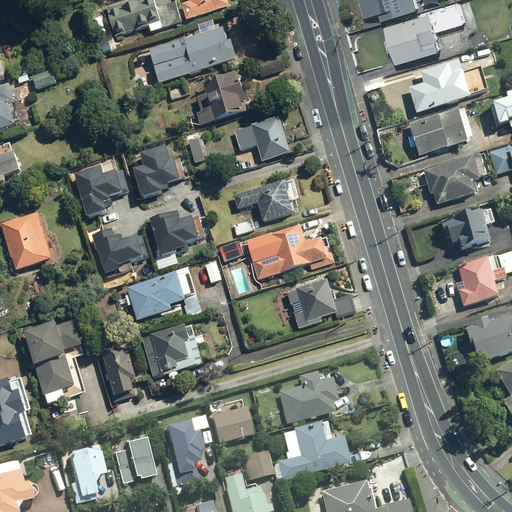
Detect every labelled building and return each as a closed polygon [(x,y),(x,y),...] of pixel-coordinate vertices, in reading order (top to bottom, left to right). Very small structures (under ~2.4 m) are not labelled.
[(155,0),(148,2),(147,0),(142,0),(105,10),(112,38),(161,25),(155,0)] [(187,0),(189,5),(181,7),(186,24),(228,12),(224,0),(187,0)] [(358,0),(366,22),(381,17),(382,22),(419,11),(415,0),(358,0)] [(421,15),(422,18),(386,28),(396,66),(442,54),(437,34),(466,26),(460,5),(421,15)] [(148,53),(158,86),(234,65),(229,45),(226,45),(222,32),(148,53)] [(481,70),(461,76),(458,64),(419,75),(423,87),(408,91),(416,118),(469,102),(468,99),(488,94),(481,70)] [(202,88),(205,98),(195,101),(199,114),(196,115),(200,128),(248,117),(241,89),(239,90),(236,79),(202,88)] [(183,84),(167,89),(172,102),(188,97),(183,84)] [(0,133),(21,127),(9,89),(0,91),(0,133)] [(511,98),(489,106),(497,131),(511,126),(511,98)] [(465,113),(458,115),(457,112),(409,128),(419,161),(468,146),(467,143),(474,141),(465,113)] [(164,114),(152,117),(156,130),(167,127),(164,114)] [(239,153),(257,149),(261,166),(289,158),(279,120),(251,127),(252,130),(234,135),(239,153)] [(198,140),(188,143),(194,166),(205,163),(198,140)] [(511,149),(489,155),(496,180),(511,175),(511,149)] [(169,150),(139,158),(142,172),(133,175),(141,203),(169,195),(167,189),(179,185),(169,150)] [(73,154),(62,157),(64,167),(75,164),(73,154)] [(0,187),(5,186),(3,181),(20,176),(14,156),(0,160),(0,187)] [(478,184),(477,181),(490,178),(485,159),(472,162),(471,160),(422,173),(429,197),(433,196),(437,209),(476,198),(473,185),(478,184)] [(99,172),(73,179),(86,223),(107,217),(104,209),(110,207),(109,202),(131,195),(123,173),(102,180),(99,172)] [(282,186),(233,198),(237,212),(257,207),(263,226),(291,217),(282,186)] [(479,212),(439,225),(444,240),(447,239),(449,246),(454,244),(458,256),(491,246),(485,228),(494,226),(490,212),(480,216),(479,212)] [(186,255),(184,249),(198,244),(192,222),(178,226),(175,216),(148,224),(159,262),(186,255)] [(37,217),(1,228),(14,274),(50,264),(37,217)] [(251,221),(233,228),(237,238),(255,232),(251,221)] [(143,239),(124,245),(122,238),(114,241),(113,235),(92,241),(104,280),(120,275),(119,271),(150,262),(143,239)] [(302,236),(268,246),(272,260),(250,265),(255,282),(312,268),(312,270),(334,265),(330,250),(323,252),(320,242),(304,246),(302,236)] [(240,244),(219,250),(224,265),(245,259),(240,244)] [(511,253),(498,258),(503,273),(505,277),(511,274),(511,253)] [(507,283),(505,277),(503,273),(491,277),(486,262),(456,272),(461,286),(458,287),(460,293),(458,294),(464,311),(498,300),(494,287),(507,283)] [(217,263),(204,268),(210,286),(224,282),(217,263)] [(204,289),(198,273),(189,277),(195,293),(204,289)] [(125,291),(136,324),(172,315),(170,309),(183,305),(176,277),(125,291)] [(352,297),(332,303),(327,284),(287,296),(296,329),(298,332),(321,325),(321,321),(335,318),(336,320),(357,315),(352,297)] [(511,322),(508,324),(507,321),(488,326),(486,322),(473,325),(475,330),(467,332),(465,333),(470,351),(473,351),(477,367),(511,356),(511,322)] [(75,325),(57,331),(56,328),(24,337),(42,401),(75,391),(64,355),(82,350),(75,325)] [(201,368),(194,339),(188,341),(186,331),(143,342),(153,380),(201,368)] [(123,350),(101,356),(114,402),(137,395),(123,350)] [(511,365),(496,375),(510,398),(502,403),(511,420),(511,365)] [(276,394),(284,427),(330,415),(328,407),(334,405),(328,381),(316,384),(314,375),(296,380),(298,389),(276,394)] [(0,385),(0,450),(26,445),(18,418),(25,416),(18,394),(12,397),(8,383),(0,385)] [(244,410),(209,418),(215,445),(250,438),(244,410)] [(194,466),(193,460),(202,459),(197,433),(187,435),(185,424),(175,426),(162,430),(173,479),(189,475),(188,468),(194,466)] [(345,466),(338,439),(323,443),(318,425),(290,432),(297,458),(275,463),(280,483),(345,466)] [(140,443),(123,448),(124,452),(112,455),(120,486),(132,483),(132,486),(149,482),(140,443)] [(65,458),(75,503),(92,499),(90,487),(94,480),(101,478),(95,451),(65,458)] [(271,477),(266,454),(241,459),(247,483),(271,477)] [(18,470),(0,474),(0,511),(9,511),(9,510),(27,505),(18,470)] [(261,511),(255,489),(243,493),(239,477),(219,482),(226,511),(261,511)] [(321,511),(409,511),(406,501),(369,510),(363,483),(317,494),(321,511)] [(120,501),(122,511),(125,511),(132,510),(129,499),(120,501)] [(211,511),(210,503),(195,507),(195,511),(211,511)]
